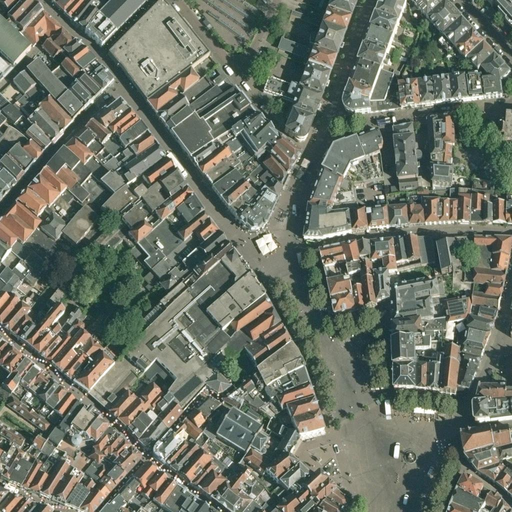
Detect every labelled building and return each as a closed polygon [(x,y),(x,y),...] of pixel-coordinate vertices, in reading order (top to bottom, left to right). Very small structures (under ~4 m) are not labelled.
[(0,11),(4,8),(8,12),(19,0),(2,0),(0,3),(0,11)] [(0,82),(30,51),(8,30),(13,25),(33,3),(29,0),(23,0),(6,18),(9,20),(4,26),(0,22),(0,82)] [(60,0),(55,6),(64,14),(76,0),(60,0)] [(76,0),(64,14),(71,21),(89,0),(76,0)] [(89,0),(71,21),(73,23),(78,28),(96,5),(97,4),(99,2),(100,0),(89,0)] [(78,28),(85,34),(97,19),(111,3),(107,0),(100,0),(99,2),(97,4),(96,5),(78,28)] [(117,0),(114,3),(113,1),(111,3),(97,19),(85,34),(101,49),(133,17),(133,16),(149,0),(117,0)] [(349,20),(356,0),(324,0),(321,10),(326,12),(349,20)] [(398,0),(381,0),(376,16),(398,25),(407,3),(406,3),(398,0)] [(413,4),(418,9),(428,20),(446,3),(443,0),(414,0),(412,3),(413,4)] [(511,0),(485,0),(511,29),(511,0)] [(13,25),(23,34),(24,33),(44,13),(33,3),(13,25)] [(209,57),(180,21),(169,9),(168,10),(161,3),(108,56),(118,68),(120,67),(138,91),(137,92),(146,105),(168,88),(190,71),(209,57)] [(428,20),(444,38),(462,21),(459,17),(446,3),(428,20)] [(303,15),(292,12),(290,17),(301,21),(303,15)] [(349,20),(326,12),(321,27),(344,35),(349,20)] [(44,35),(45,35),(47,37),(50,40),(61,30),(60,30),(61,29),(60,28),(59,27),(57,26),(44,13),(24,33),(23,34),(35,45),(44,35)] [(393,39),(398,25),(376,16),(371,30),(393,39)] [(450,54),(455,50),(473,33),(462,21),(444,38),(440,42),(439,44),(442,48),(444,48),(443,50),(444,51),(445,52),(446,52),(448,54),(450,54)] [(309,44),(314,46),(312,51),(335,58),(338,49),(339,50),(341,45),(340,45),(344,35),(321,27),(317,37),(312,35),(310,35),(309,44)] [(50,40),(42,48),(53,60),(62,52),(74,42),(61,29),(60,30),(61,30),(50,40)] [(371,30),(364,48),(387,57),(387,56),(393,39),(371,30)] [(466,62),(467,60),(484,45),(473,33),(455,50),(466,62)] [(279,48),(279,49),(301,57),(302,55),(305,56),(302,64),(307,66),(329,74),(335,58),(312,51),(295,45),(282,40),(279,48)] [(68,60),(70,61),(83,50),(74,42),(62,52),(70,59),(68,60)] [(478,72),(481,70),(494,57),(490,52),(484,45),(467,60),(478,72)] [(391,58),(387,56),(387,57),(364,48),(359,63),(382,71),(384,66),(388,67),(391,58)] [(89,56),(83,50),(70,61),(76,68),(89,56)] [(94,63),(89,56),(76,68),(81,73),(82,74),(94,63)] [(481,70),(489,78),(490,80),(501,83),(511,74),(495,57),(494,57),(481,70)] [(72,81),(72,80),(81,73),(76,68),(70,61),(68,60),(60,67),(72,81)] [(37,63),(25,72),(37,86),(49,99),(72,123),(83,112),(65,93),(49,77),(37,63)] [(97,66),(94,63),(82,74),(84,75),(89,80),(101,68),(98,65),(97,66)] [(359,63),(351,85),(373,93),(393,95),(399,94),(398,85),(399,85),(399,84),(399,78),(392,76),(392,75),(382,71),(359,63)] [(307,66),(298,89),(321,97),(324,88),(326,83),(329,74),(307,66)] [(220,77),(210,84),(205,77),(198,83),(197,84),(155,117),(155,118),(163,128),(164,128),(193,107),(194,107),(197,104),(210,93),(216,88),(227,79),(217,67),(214,70),(220,77)] [(108,86),(109,87),(113,82),(107,76),(106,76),(102,72),(103,71),(101,68),(89,80),(102,93),(108,86)] [(198,83),(190,71),(168,88),(146,105),(155,117),(197,84),(198,83)] [(13,83),(24,96),(37,86),(25,72),(13,83)] [(89,80),(84,75),(76,83),(93,101),(100,95),(102,93),(89,80)] [(468,102),(484,100),(482,81),(482,77),(478,78),(478,76),(469,77),(469,79),(466,79),(465,79),(468,102)] [(466,77),(449,79),(452,104),(468,102),(465,79),(466,79),(466,77)] [(267,81),(263,92),(293,104),(290,112),(291,113),(312,121),(316,112),(318,106),(317,106),(321,97),(298,89),(268,78),(267,81)] [(234,90),(228,80),(227,79),(216,88),(210,93),(197,104),(194,107),(193,107),(164,128),(170,135),(200,115),(209,106),(222,98),(234,90)] [(436,106),(452,104),(449,79),(433,81),(436,106)] [(484,100),(502,98),(501,83),(490,80),(482,81),(484,100)] [(421,107),(436,106),(433,81),(418,83),(421,107)] [(76,83),(65,93),(83,112),(94,101),(93,101),(76,83)] [(404,110),(421,107),(418,83),(401,85),(404,110)] [(399,94),(393,95),(373,93),(351,85),(347,95),(345,100),(344,103),(344,105),(344,107),(345,110),(346,112),(348,114),(350,115),(351,115),(353,116),(356,116),(371,114),(401,110),(399,94)] [(254,116),(234,90),(222,98),(209,106),(200,115),(170,135),(188,160),(218,141),(233,132),(234,131),(242,125),(254,116)] [(0,113),(1,113),(11,107),(0,96),(0,113)] [(61,135),(72,123),(49,99),(37,109),(61,135)] [(119,102),(116,105),(106,113),(105,113),(115,124),(128,112),(119,102)] [(261,110),(271,119),(274,107),(264,103),(261,110)] [(61,135),(37,109),(34,106),(29,110),(36,118),(29,124),(34,129),(33,130),(51,146),(61,135)] [(15,127),(25,137),(44,154),(51,146),(33,130),(28,125),(28,126),(21,119),(22,118),(11,107),(1,113),(14,126),(15,127)] [(115,136),(134,119),(129,113),(128,112),(115,124),(108,131),(110,133),(108,134),(112,138),(115,136)] [(115,124),(105,113),(95,122),(105,133),(107,135),(108,134),(110,133),(108,131),(115,124)] [(284,133),(297,142),(298,142),(300,143),(301,143),(305,140),(305,139),(312,121),(291,113),(284,133)] [(286,176),(299,156),(277,138),(268,129),(254,116),(242,125),(245,129),(236,135),(238,138),(244,146),(245,148),(248,153),(254,161),(257,159),(261,154),(264,157),(267,160),(277,169),(287,179),(288,177),(286,176)] [(511,146),(511,116),(505,116),(503,129),(501,129),(500,139),(503,139),(502,144),(511,145),(511,146)] [(119,141),(119,142),(139,126),(135,120),(134,119),(115,136),(119,141)] [(455,148),(454,119),(439,120),(427,122),(431,159),(432,168),(433,185),(452,187),(454,171),(449,170),(451,160),(452,148),(455,148)] [(94,122),(84,131),(99,146),(100,148),(110,138),(107,135),(105,133),(95,122),(94,122)] [(236,135),(245,129),(242,125),(234,131),(233,132),(218,141),(188,160),(195,170),(223,148),(238,138),(236,135)] [(400,192),(407,192),(423,190),(422,178),(419,178),(417,162),(419,162),(420,162),(421,161),(422,161),(422,160),(423,160),(423,159),(423,158),(423,157),(422,156),(422,155),(421,155),(420,154),(419,154),(418,154),(416,154),(414,138),(413,125),(394,129),(394,140),(398,181),(399,181),(400,187),(400,192)] [(122,152),(124,151),(146,134),(139,126),(119,142),(118,144),(123,150),(121,151),(122,152)] [(24,177),(33,166),(17,150),(24,144),(27,141),(10,127),(2,136),(1,138),(0,139),(0,155),(5,160),(6,161),(6,160),(24,177)] [(92,159),(101,168),(112,158),(110,155),(104,160),(100,155),(104,151),(100,148),(99,146),(84,131),(73,141),(92,159)] [(378,132),(356,141),(372,184),(384,182),(381,158),(379,151),(382,150),(383,144),(378,132)] [(121,151),(112,158),(101,168),(103,170),(110,176),(111,177),(118,173),(123,170),(136,161),(155,147),(146,134),(124,151),(122,152),(121,151)] [(195,170),(203,180),(245,148),(244,146),(238,138),(223,148),(195,170)] [(63,151),(61,153),(78,167),(96,184),(94,186),(96,188),(97,187),(99,184),(100,184),(110,176),(103,170),(101,168),(92,159),(73,141),(63,151)] [(355,186),(372,184),(356,141),(347,144),(335,149),(324,171),(355,186)] [(30,144),(27,146),(24,144),(17,150),(33,166),(42,155),(30,144)] [(134,182),(163,160),(164,159),(155,147),(136,161),(123,170),(118,173),(111,177),(110,176),(100,184),(99,184),(105,193),(107,192),(113,198),(124,191),(126,189),(125,189),(134,182)] [(248,153),(245,148),(203,180),(211,190),(241,170),(236,162),(248,153)] [(61,153),(45,172),(65,192),(68,194),(73,199),(81,206),(84,209),(92,216),(108,198),(97,187),(96,188),(94,186),(96,184),(78,167),(61,153)] [(211,190),(219,201),(241,184),(245,181),(261,169),(254,161),(248,153),(236,162),(241,170),(211,190)] [(257,159),(254,161),(261,169),(267,175),(275,182),(281,189),(282,190),(287,179),(277,169),(267,160),(264,157),(261,154),(257,159)] [(0,204),(15,187),(24,177),(6,160),(6,161),(5,160),(0,166),(0,204)] [(461,161),(451,160),(449,170),(454,171),(459,172),(464,176),(466,174),(467,166),(461,161)] [(166,161),(142,179),(145,183),(151,191),(174,173),(166,161)] [(219,201),(224,207),(227,211),(249,191),(259,182),(267,175),(261,169),(245,181),(241,184),(219,201)] [(310,207),(332,211),(358,206),(355,186),(324,171),(310,207)] [(45,172),(38,180),(59,199),(67,206),(73,199),(68,194),(65,192),(45,172)] [(138,204),(132,197),(126,189),(124,191),(113,198),(99,212),(113,225),(112,227),(107,231),(91,249),(104,260),(113,250),(123,241),(127,237),(131,234),(151,216),(152,217),(186,191),(185,189),(175,174),(174,173),(151,191),(146,196),(138,204)] [(227,211),(235,220),(245,210),(251,205),(255,201),(259,196),(264,192),(267,190),(275,182),(267,175),(259,182),(249,191),(227,211)] [(485,181),(474,179),(473,192),(472,192),(472,198),(470,224),(472,225),(483,224),(485,181)] [(38,180),(27,192),(66,230),(81,241),(91,249),(107,231),(99,223),(100,222),(99,220),(97,222),(92,216),(84,209),(78,216),(67,206),(59,199),(38,180)] [(494,183),(492,183),(485,181),(483,224),(486,224),(492,225),(493,197),(494,183)] [(276,201),(281,189),(275,182),(267,190),(264,192),(269,198),(277,201),(276,201)] [(146,196),(151,191),(145,183),(139,189),(140,190),(132,197),(138,204),(146,196)] [(192,200),(186,191),(152,217),(151,216),(131,234),(127,237),(123,241),(131,251),(136,247),(161,224),(192,200)] [(429,191),(422,192),(424,226),(440,225),(448,225),(450,204),(450,203),(440,203),(440,201),(429,201),(429,191)] [(450,203),(450,204),(448,225),(456,224),(457,205),(459,205),(459,203),(460,191),(459,191),(450,191),(450,203)] [(460,224),(470,224),(472,198),(472,192),(460,191),(459,203),(459,205),(457,205),(456,224),(460,224)] [(27,192),(18,203),(41,225),(40,226),(42,227),(39,231),(54,244),(55,245),(61,237),(75,248),(81,241),(66,230),(27,192)] [(263,229),(265,225),(266,225),(277,201),(269,198),(264,192),(259,196),(255,201),(251,205),(245,210),(235,220),(244,229),(245,230),(248,232),(250,233),(251,233),(256,233),(257,233),(257,232),(259,232),(259,231),(260,231),(261,230),(262,229),(263,229)] [(415,227),(424,226),(422,192),(417,192),(413,193),(413,199),(415,227)] [(409,227),(415,227),(413,199),(413,193),(407,193),(407,201),(408,208),(409,227)] [(500,225),(507,226),(507,204),(500,204),(497,204),(498,197),(493,197),(492,225),(500,225)] [(202,215),(192,200),(161,224),(136,247),(131,251),(129,253),(137,261),(131,266),(143,280),(207,221),(202,215)] [(399,201),(399,208),(395,209),(395,207),(391,207),(390,200),(388,200),(389,209),(388,209),(388,210),(387,210),(387,228),(409,227),(408,208),(407,201),(399,201)] [(18,203),(0,223),(0,227),(17,243),(22,248),(40,226),(41,225),(18,203)] [(332,211),(310,207),(309,207),(308,216),(306,232),(305,232),(304,241),(319,241),(323,241),(323,240),(351,234),(348,213),(351,213),(351,214),(359,213),(358,206),(332,211)] [(369,230),(377,229),(380,229),(387,228),(387,210),(367,212),(369,230)] [(367,212),(359,213),(351,214),(351,213),(348,213),(351,234),(368,230),(369,230),(367,212)] [(217,235),(207,221),(143,280),(153,291),(158,287),(159,286),(177,270),(217,235)] [(33,288),(48,270),(32,255),(22,248),(17,243),(0,227),(0,244),(10,253),(9,254),(30,273),(25,280),(33,288)] [(226,246),(217,235),(177,270),(159,286),(158,287),(168,297),(191,276),(191,275),(206,262),(226,246)] [(422,267),(433,264),(435,264),(431,239),(418,240),(421,261),(422,267)] [(440,247),(437,248),(442,275),(454,273),(453,293),(464,291),(465,295),(466,299),(447,303),(447,304),(444,304),(447,319),(448,322),(448,325),(466,321),(471,316),(472,308),(472,293),(474,285),(465,284),(465,274),(466,271),(466,262),(466,239),(457,239),(457,240),(457,244),(440,247)] [(466,239),(466,262),(469,262),(468,269),(475,269),(507,274),(511,242),(511,240),(475,239),(466,239)] [(405,240),(394,241),(397,265),(398,272),(410,269),(409,263),(406,240),(405,240)] [(418,240),(406,240),(409,263),(421,261),(418,240)] [(372,262),(382,262),(384,273),(389,273),(398,272),(397,265),(394,241),(370,243),(371,257),(371,262),(372,262)] [(357,245),(355,245),(359,263),(371,262),(371,257),(370,243),(357,245)] [(21,284),(25,280),(30,273),(9,254),(10,253),(0,244),(0,265),(11,275),(15,279),(21,284)] [(343,247),(345,257),(347,265),(349,277),(360,274),(359,269),(359,267),(359,263),(358,259),(355,245),(343,247)] [(153,311),(135,329),(143,336),(165,313),(165,314),(202,280),(206,276),(231,254),(226,246),(206,262),(191,275),(191,276),(168,297),(158,307),(153,311)] [(319,253),(316,254),(318,263),(322,261),(322,262),(345,257),(343,247),(342,248),(319,253)] [(156,421),(161,414),(162,415),(171,404),(182,415),(205,389),(204,388),(216,374),(243,350),(258,339),(277,325),(263,299),(249,278),(238,263),(231,254),(206,276),(202,280),(165,314),(165,313),(143,336),(122,356),(118,361),(87,395),(109,414),(127,393),(145,373),(155,361),(176,382),(164,398),(164,400),(156,410),(159,413),(154,419),(156,421)] [(322,262),(323,268),(324,270),(347,265),(345,257),(322,262)] [(371,262),(359,263),(359,269),(360,274),(362,274),(362,279),(362,281),(361,281),(362,288),(366,310),(367,310),(374,308),(378,308),(377,306),(377,304),(373,274),(373,270),(372,266),(372,262),(371,262)] [(15,279),(11,275),(0,265),(0,282),(6,287),(9,289),(10,287),(12,289),(10,290),(14,293),(15,293),(15,292),(21,284),(15,279)] [(350,280),(349,277),(347,265),(324,270),(328,285),(344,281),(350,280)] [(475,269),(474,283),(481,285),(480,287),(488,289),(486,296),(501,300),(506,275),(507,274),(475,269)] [(389,273),(373,274),(377,304),(392,301),(391,290),(389,273)] [(328,285),(331,300),(344,297),(343,293),(352,292),(351,290),(350,286),(345,287),(344,281),(328,285)] [(425,283),(391,290),(392,301),(392,327),(421,323),(434,321),(433,306),(444,304),(447,304),(447,303),(446,298),(446,297),(443,282),(436,283),(425,284),(425,283)] [(481,285),(474,283),(474,285),(472,293),(472,298),(472,308),(499,312),(500,302),(501,300),(486,296),(488,289),(480,287),(481,285)] [(356,312),(366,310),(362,288),(352,290),(351,286),(350,286),(351,290),(352,292),(356,312)] [(0,310),(8,301),(14,293),(10,290),(12,289),(10,287),(9,289),(6,287),(0,295),(0,310)] [(0,310),(0,327),(1,328),(26,297),(31,290),(28,288),(24,292),(20,297),(15,293),(14,293),(8,301),(0,310)] [(24,345),(26,347),(31,351),(47,333),(64,313),(57,307),(66,294),(59,289),(50,300),(46,305),(45,306),(46,306),(52,311),(36,331),(24,345)] [(332,302),(328,303),(332,320),(348,317),(357,315),(356,312),(352,292),(343,293),(344,297),(331,300),(332,302)] [(32,324),(42,310),(43,310),(46,306),(45,306),(46,305),(50,300),(46,297),(43,294),(35,304),(10,335),(14,338),(17,340),(29,325),(31,323),(32,324)] [(1,328),(10,335),(35,304),(34,304),(26,297),(1,328)] [(17,340),(24,345),(36,331),(52,311),(46,306),(43,310),(42,310),(32,324),(31,323),(29,325),(17,340)] [(481,310),(478,319),(494,323),(499,312),(481,310)] [(77,323),(79,321),(82,317),(84,315),(79,311),(74,317),(71,315),(69,317),(72,320),(67,326),(72,330),(77,323)] [(468,321),(467,328),(482,331),(492,332),(492,331),(494,325),(470,319),(471,316),(466,321),(468,321)] [(392,327),(393,341),(393,344),(394,367),(415,367),(429,367),(429,363),(426,363),(426,366),(424,366),(424,352),(431,351),(431,340),(426,341),(425,339),(424,340),(423,333),(434,333),(434,339),(442,339),(441,332),(446,332),(448,322),(447,319),(434,321),(421,323),(392,327)] [(81,325),(82,324),(79,321),(77,323),(72,330),(67,336),(66,336),(60,344),(44,361),(51,367),(69,345),(71,345),(74,342),(73,341),(80,333),(81,333),(84,330),(83,327),(81,325)] [(280,329),(278,326),(277,325),(258,339),(263,345),(275,338),(282,333),(280,329)] [(31,351),(38,356),(54,339),(60,332),(53,327),(47,333),(31,351)] [(84,330),(81,333),(80,333),(73,341),(74,342),(71,345),(69,345),(51,367),(52,368),(61,374),(89,340),(90,341),(96,332),(90,327),(85,333),(83,331),(84,330)] [(458,342),(457,350),(463,351),(462,355),(465,355),(468,348),(485,351),(492,332),(482,331),(467,328),(464,343),(458,342)] [(271,357),(287,346),(286,345),(287,343),(288,343),(282,333),(275,338),(263,345),(258,339),(243,350),(255,369),(271,357)] [(38,356),(44,361),(60,344),(54,339),(38,356)] [(103,352),(90,341),(89,340),(61,374),(69,381),(69,382),(70,382),(73,385),(84,373),(81,370),(90,360),(93,363),(103,352)] [(0,344),(0,362),(10,351),(9,349),(1,343),(0,344)] [(444,347),(444,354),(443,358),(441,395),(456,396),(457,388),(458,372),(459,372),(461,367),(463,362),(460,362),(461,358),(464,359),(465,355),(462,355),(463,351),(457,350),(444,347)] [(484,353),(485,351),(468,348),(465,355),(481,359),(484,353)] [(105,349),(103,352),(93,363),(90,360),(81,370),(84,373),(73,385),(87,395),(118,361),(105,349)] [(289,350),(285,352),(262,369),(247,381),(257,394),(266,391),(279,384),(279,382),(301,371),(298,365),(294,357),(289,350)] [(0,368),(8,375),(10,377),(23,361),(21,360),(10,351),(0,362),(0,368)] [(479,366),(481,359),(465,355),(464,359),(461,358),(460,362),(463,362),(479,366)] [(438,357),(437,364),(429,363),(429,367),(428,392),(441,395),(443,358),(438,357)] [(0,396),(7,402),(12,395),(19,385),(32,368),(23,361),(10,377),(3,384),(2,384),(0,386),(0,387),(0,388),(0,396)] [(478,368),(479,366),(463,362),(461,367),(476,373),(478,368)] [(394,391),(396,391),(414,391),(428,392),(429,367),(415,367),(394,367),(395,368),(394,391)] [(475,377),(476,373),(461,367),(459,372),(458,372),(457,388),(470,391),(475,377)] [(42,376),(32,368),(19,385),(12,395),(20,401),(42,376)] [(258,412),(259,413),(275,401),(307,386),(303,373),(301,371),(279,382),(279,384),(266,391),(257,394),(247,381),(238,389),(245,397),(246,398),(242,404),(257,413),(258,412)] [(235,385),(230,379),(227,381),(223,377),(221,380),(216,374),(204,388),(205,389),(217,396),(221,395),(228,390),(235,385)] [(32,396),(37,399),(51,383),(42,376),(20,401),(21,402),(25,404),(32,396)] [(37,399),(45,406),(48,403),(59,390),(51,383),(37,399)] [(159,413),(156,410),(164,400),(161,396),(150,386),(149,387),(146,385),(142,390),(144,392),(141,396),(139,399),(141,401),(140,401),(145,405),(142,408),(136,402),(117,423),(128,432),(128,433),(142,418),(145,421),(150,416),(154,419),(159,413)] [(279,415),(279,416),(286,411),(285,410),(312,401),(307,386),(275,401),(259,413),(271,421),(279,415)] [(511,390),(506,391),(507,387),(480,387),(478,397),(476,404),(506,402),(511,401),(511,390)] [(230,396),(227,397),(241,406),(242,404),(246,398),(245,397),(238,389),(230,396)] [(66,395),(59,390),(48,403),(45,406),(42,411),(45,413),(48,408),(53,412),(66,395)] [(138,393),(133,399),(127,393),(109,414),(117,423),(136,402),(142,408),(145,405),(140,401),(141,401),(139,399),(141,396),(138,393)] [(72,401),(67,396),(66,395),(53,412),(47,421),(55,426),(60,418),(72,401)] [(221,402),(222,403),(238,412),(241,406),(227,397),(221,402)] [(7,406),(26,420),(32,413),(12,399),(7,406)] [(207,400),(205,401),(202,405),(193,412),(205,423),(214,413),(219,407),(207,400)] [(63,420),(56,429),(50,437),(48,440),(57,448),(58,448),(63,441),(62,441),(70,429),(84,411),(72,401),(60,418),(63,420)] [(316,416),(312,403),(312,401),(285,410),(286,411),(279,416),(280,418),(279,422),(282,428),(284,427),(285,427),(290,425),(290,424),(291,424),(316,416)] [(476,425),(511,420),(511,401),(506,402),(476,404),(474,404),(473,404),(472,405),(472,406),(472,408),(473,423),(476,425)] [(156,421),(168,431),(175,422),(182,415),(171,404),(162,415),(161,414),(156,421)] [(260,433),(262,430),(231,411),(230,413),(227,411),(227,410),(227,411),(223,412),(223,411),(222,411),(223,412),(219,418),(214,413),(205,423),(198,431),(202,435),(207,440),(208,441),(209,440),(212,443),(215,439),(244,457),(245,456),(247,453),(250,453),(263,462),(269,466),(272,469),(284,459),(288,459),(299,440),(295,437),(286,432),(281,429),(277,437),(282,440),(280,445),(260,433)] [(99,423),(87,413),(84,411),(70,429),(88,443),(90,441),(95,446),(108,430),(101,425),(102,424),(100,421),(99,423)] [(193,412),(186,419),(198,431),(205,423),(193,412)] [(26,420),(45,434),(51,427),(32,413),(26,420)] [(137,443),(156,421),(154,419),(150,416),(145,421),(142,418),(128,433),(137,443)] [(322,433),(316,416),(291,424),(290,424),(290,425),(295,437),(299,440),(299,439),(308,437),(322,433)] [(186,419),(180,426),(185,432),(195,442),(202,435),(198,431),(186,419)] [(150,451),(168,431),(156,421),(137,443),(147,452),(150,451)] [(0,435),(10,442),(15,434),(0,425),(0,435)] [(180,426),(171,436),(177,441),(181,436),(185,432),(180,426)] [(47,435),(50,437),(56,429),(53,427),(47,435)] [(511,441),(509,428),(491,431),(477,433),(462,436),(465,458),(494,448),(494,450),(511,445),(511,441)] [(49,481),(39,497),(49,501),(64,507),(77,488),(85,475),(89,470),(90,468),(93,464),(92,464),(88,460),(93,451),(92,450),(95,446),(90,441),(88,443),(70,429),(62,441),(63,441),(58,448),(57,448),(55,451),(64,457),(59,464),(49,481)] [(92,450),(93,451),(100,456),(115,436),(108,430),(95,446),(92,450)] [(21,448),(22,447),(25,440),(15,434),(10,442),(21,448)] [(107,456),(111,459),(112,458),(123,443),(115,436),(100,456),(105,460),(107,456)] [(154,458),(164,466),(183,445),(182,444),(183,443),(187,440),(181,436),(177,441),(171,436),(154,454),(155,454),(155,458),(154,458)] [(25,454),(23,457),(7,483),(8,484),(19,488),(31,469),(35,462),(36,459),(40,453),(46,444),(37,439),(33,445),(31,448),(36,451),(32,458),(25,454)] [(29,451),(31,448),(33,445),(25,440),(22,447),(29,451)] [(184,482),(187,485),(189,486),(210,460),(212,457),(220,449),(212,443),(209,440),(208,441),(207,440),(203,446),(203,447),(199,452),(177,477),(184,482)] [(0,462),(0,479),(0,480),(16,454),(16,452),(13,450),(14,448),(10,446),(10,445),(8,443),(3,451),(2,456),(3,457),(0,462)] [(112,466),(114,468),(130,449),(123,443),(112,458),(116,461),(112,466)] [(164,466),(170,471),(191,446),(188,449),(183,443),(182,444),(183,445),(164,466)] [(19,488),(28,492),(39,475),(44,467),(49,460),(55,451),(46,444),(40,453),(36,459),(35,462),(31,469),(19,488)] [(471,466),(477,474),(500,468),(498,463),(511,459),(511,445),(494,450),(494,448),(465,458),(471,466)] [(170,471),(177,477),(199,452),(198,452),(191,446),(170,471)] [(140,458),(133,452),(130,449),(114,468),(125,478),(140,462),(139,461),(139,458),(140,458)] [(213,458),(220,449),(212,457),(210,460),(189,486),(210,502),(230,477),(233,473),(238,466),(227,458),(222,465),(219,463),(226,456),(221,451),(214,459),(213,458)] [(28,492),(39,497),(49,481),(59,464),(64,457),(55,451),(49,460),(44,467),(39,475),(28,492)] [(88,460),(92,464),(93,464),(90,468),(89,470),(98,478),(96,481),(99,483),(104,478),(109,473),(99,466),(105,460),(100,456),(93,451),(88,460)] [(0,480),(7,483),(23,457),(16,452),(16,454),(0,480)] [(243,462),(262,477),(264,473),(279,486),(298,468),(288,459),(284,459),(272,469),(269,466),(263,462),(250,453),(247,453),(245,456),(244,457),(245,458),(243,462)] [(159,475),(155,472),(148,465),(147,465),(145,466),(144,465),(131,480),(139,487),(139,488),(143,492),(141,496),(143,498),(149,502),(151,503),(157,496),(148,488),(159,475)] [(477,474),(496,486),(507,472),(501,467),(500,468),(477,474)] [(115,489),(125,478),(114,468),(109,473),(104,478),(114,489),(115,489)] [(313,479),(308,474),(307,473),(305,475),(298,468),(279,486),(279,487),(286,494),(294,488),(298,492),(300,490),(304,494),(294,502),(299,509),(305,502),(326,483),(317,474),(313,479)] [(260,480),(251,474),(244,469),(238,478),(237,476),(236,477),(233,473),(230,477),(210,502),(223,511),(244,511),(252,504),(256,499),(258,497),(264,490),(257,483),(260,480)] [(97,485),(99,483),(96,481),(98,478),(89,470),(85,475),(97,485)] [(511,471),(510,475),(507,472),(496,486),(505,493),(511,483),(511,471)] [(159,476),(159,475),(148,488),(157,496),(167,483),(159,476)] [(110,494),(114,489),(104,478),(99,483),(97,485),(98,486),(110,494)] [(465,478),(458,492),(472,499),(473,498),(478,501),(486,490),(479,486),(465,478)] [(131,480),(123,489),(129,495),(129,494),(132,497),(135,494),(134,493),(139,488),(139,487),(131,480)] [(64,507),(76,511),(89,496),(83,491),(89,483),(87,482),(81,490),(77,488),(64,507)] [(94,487),(89,483),(83,491),(89,496),(76,511),(94,511),(100,506),(104,501),(92,491),(94,487)] [(176,490),(173,487),(167,483),(157,496),(151,503),(161,510),(161,508),(162,507),(177,490),(176,490)] [(335,493),(326,483),(305,502),(312,510),(314,511),(315,511),(324,503),(329,497),(335,493)] [(94,493),(92,491),(104,501),(110,494),(98,486),(94,493)] [(123,489),(116,497),(123,504),(124,504),(126,506),(134,498),(132,497),(129,494),(129,495),(123,489)] [(163,511),(196,511),(200,507),(177,490),(162,507),(161,508),(161,510),(163,511)] [(339,511),(340,511),(342,510),(345,505),(347,506),(349,502),(338,490),(335,493),(329,497),(324,503),(339,511)] [(485,511),(483,511),(486,506),(484,505),(491,494),(486,490),(478,501),(473,498),(472,499),(458,492),(452,507),(465,511),(485,511)] [(277,511),(275,510),(282,504),(273,494),(270,497),(264,503),(265,503),(260,511),(259,511),(277,511)] [(494,510),(497,511),(502,502),(501,501),(502,501),(491,494),(484,505),(486,506),(483,511),(485,511),(492,511),(494,511),(494,510)] [(0,511),(14,511),(23,502),(10,496),(0,507),(0,511)] [(120,511),(122,510),(125,508),(122,506),(123,504),(116,497),(106,507),(101,511),(120,511)] [(244,511),(259,511),(260,511),(265,503),(264,503),(258,497),(256,499),(252,504),(244,511)] [(290,497),(282,504),(275,510),(277,511),(295,511),(299,509),(294,502),(290,497)] [(25,511),(31,505),(23,502),(14,511),(25,511)] [(305,502),(299,509),(295,511),(309,511),(312,510),(305,502)] [(510,511),(502,502),(497,511),(494,510),(494,511),(492,511),(510,511)] [(339,511),(324,503),(315,511),(339,511)]
